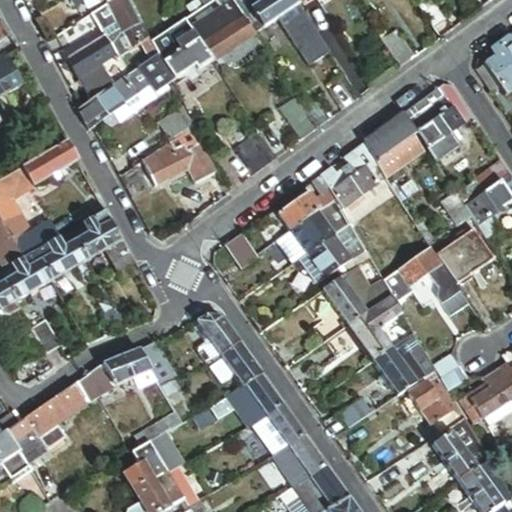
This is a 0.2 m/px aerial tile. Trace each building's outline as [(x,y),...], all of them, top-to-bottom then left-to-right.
[(94,0),(70,0),(75,10),(94,0)] [(128,0),(121,0),(108,8),(92,18),(104,37),(115,58),(117,60),(150,42),(146,36),(128,0)] [(103,0),(108,8),(121,0),(103,0)] [(242,18),(230,0),(217,0),(205,9),(202,11),(189,20),(184,24),(210,62),(247,36),(237,21),(242,18)] [(198,0),(205,9),(217,0),(198,0)] [(255,5),(251,0),(230,0),(242,18),(252,33),(296,4),(292,0),(257,0),(259,2),(255,5)] [(430,0),(425,0),(417,6),(433,30),(445,22),(430,0)] [(189,20),(202,11),(195,2),(182,11),(189,20)] [(168,20),(146,36),(150,42),(152,47),(176,30),(168,20)] [(91,35),(84,23),(56,40),(63,53),(91,35)] [(196,74),(210,62),(184,24),(176,30),(152,47),(157,55),(171,84),(192,68),(196,74)] [(395,32),(381,41),(398,66),(413,56),(395,32)] [(76,78),(115,58),(104,37),(65,58),(76,78)] [(511,42),(510,39),(478,63),(474,73),(475,74),(483,69),(498,92),(504,101),(511,94),(511,42)] [(157,55),(152,47),(150,42),(117,60),(115,58),(76,78),(90,105),(157,55)] [(156,95),(171,84),(157,55),(90,105),(79,114),(90,134),(103,124),(110,133),(120,126),(113,117),(125,108),(132,118),(159,99),(156,95)] [(483,69),(475,74),(490,97),(498,92),(483,69)] [(443,88),(439,91),(463,126),(471,120),(451,89),(443,88)] [(463,126),(439,91),(404,116),(417,137),(436,166),(460,149),(457,145),(451,135),(454,133),(463,126)] [(301,108),(295,98),(278,109),(300,142),(316,130),(301,108)] [(316,130),(328,120),(314,99),(301,108),(316,130)] [(193,126),(185,110),(158,127),(170,143),(193,126)] [(417,137),(404,116),(364,147),(378,168),(386,181),(424,154),(413,139),(417,137)] [(200,139),(194,128),(144,166),(156,190),(189,172),(196,185),(214,175),(200,148),(186,155),(184,150),(175,154),(174,151),(200,139)] [(451,135),(457,145),(461,142),(454,133),(451,135)] [(275,161),(255,135),(239,147),(259,173),(275,161)] [(78,164),(67,145),(21,172),(31,191),(78,164)] [(378,168),(364,147),(344,161),(349,170),(336,178),(330,171),(320,178),(328,191),(334,200),(341,210),(376,187),(369,175),(378,168)] [(509,179),(500,164),(475,183),(477,187),(484,197),(501,185),(509,179)] [(31,191),(21,172),(0,184),(0,220),(3,226),(19,217),(10,203),(31,191)] [(328,191),(320,178),(311,185),(319,197),(328,191)] [(511,182),(509,179),(501,185),(511,202),(511,182)] [(511,202),(501,185),(484,197),(465,211),(471,220),(476,227),(475,228),(482,239),(492,232),(492,227),(489,222),(511,206),(511,202)] [(477,187),(459,201),(465,211),(484,197),(477,187)] [(334,200),(328,191),(319,197),(325,206),(334,200)] [(349,225),(341,210),(334,200),(325,206),(319,210),(309,194),(278,217),(305,257),(349,225)] [(471,220),(465,211),(459,201),(456,196),(442,206),(457,230),(471,220)] [(139,272),(105,215),(71,234),(88,263),(106,253),(122,282),(139,272)] [(3,226),(0,220),(0,265),(3,271),(11,267),(12,269),(24,262),(14,246),(3,226)] [(421,224),(416,227),(430,249),(435,246),(421,224)] [(35,256),(59,242),(49,225),(14,246),(24,262),(35,256)] [(356,267),(369,259),(349,225),(305,257),(298,262),(315,287),(336,272),(341,279),(356,267)] [(448,257),(439,263),(442,268),(456,288),(493,263),(472,233),(465,238),(462,234),(441,248),(448,257)] [(71,234),(59,242),(35,256),(51,284),(88,263),(71,234)] [(240,238),(225,249),(241,272),(257,260),(240,238)] [(492,242),(486,245),(491,252),(496,249),(492,242)] [(439,263),(431,251),(383,283),(391,298),(396,305),(413,294),(410,289),(442,268),(439,263)] [(35,256),(24,262),(12,269),(0,275),(0,279),(15,305),(51,284),(35,256)] [(356,267),(341,279),(366,315),(391,298),(383,283),(369,290),(356,267)] [(442,268),(410,289),(413,294),(423,309),(436,300),(441,307),(460,294),(456,288),(442,268)] [(0,313),(1,312),(4,317),(9,318),(19,312),(15,305),(0,279),(0,313)] [(341,279),(322,292),(336,313),(311,330),(322,346),(325,344),(366,315),(341,279)] [(402,315),(396,305),(391,298),(366,315),(325,344),(336,359),(358,344),(372,364),(377,360),(391,351),(378,332),(402,315)] [(121,324),(114,312),(104,318),(111,330),(121,324)] [(207,318),(196,325),(220,359),(239,346),(221,321),(207,318)] [(45,324),(31,332),(46,357),(60,349),(45,324)] [(419,384),(425,380),(413,363),(425,355),(413,335),(391,351),(377,360),(402,395),(419,384)] [(176,382),(154,346),(139,353),(157,382),(161,389),(176,382)] [(239,346),(220,359),(221,361),(233,378),(242,390),(262,379),(239,346)] [(139,353),(104,368),(116,389),(130,382),(133,387),(143,382),(146,387),(157,382),(139,353)] [(434,371),(425,355),(413,363),(425,380),(435,373),(434,371)] [(459,370),(453,359),(434,371),(435,373),(440,381),(459,370)] [(221,361),(209,370),(221,387),(233,378),(221,361)] [(511,373),(507,366),(484,381),(487,385),(490,390),(473,401),(470,396),(458,403),(474,427),(484,421),(488,428),(511,413),(511,409),(509,405),(511,402),(511,373)] [(104,368),(87,379),(98,398),(116,389),(104,368)] [(466,381),(459,370),(440,381),(447,392),(466,381)] [(447,392),(440,381),(435,373),(425,380),(419,384),(422,388),(412,394),(437,438),(463,420),(447,392)] [(5,434),(27,466),(66,439),(57,425),(98,398),(87,379),(22,423),(5,434)] [(282,407),(262,379),(242,390),(233,396),(241,408),(252,401),(265,418),(282,407)] [(487,385),(470,396),(473,401),(490,390),(487,385)] [(342,413),(352,428),(374,414),(364,398),(342,413)] [(252,401),(241,408),(253,426),(265,418),(252,401)] [(304,439),(282,407),(265,418),(287,449),(304,439)] [(0,495),(32,474),(27,466),(5,434),(22,423),(15,414),(0,423),(0,495)] [(159,439),(182,425),(176,414),(142,434),(149,445),(159,439)] [(480,469),(489,463),(463,420),(437,438),(428,443),(458,485),(480,469)] [(142,449),(149,445),(142,434),(136,438),(142,449)] [(159,439),(149,445),(168,478),(179,472),(159,439)] [(326,469),(304,439),(287,449),(280,454),(271,459),(292,491),(309,480),(326,469)] [(168,478),(149,445),(142,449),(131,455),(138,467),(123,475),(141,504),(127,511),(168,511),(171,510),(170,509),(183,502),(168,478)] [(348,501),(326,469),(309,480),(331,511),(348,501)] [(483,473),(480,469),(458,485),(477,511),(497,511),(502,509),(499,504),(503,501),(496,491),(492,493),(479,476),(483,473)] [(199,504),(179,472),(168,478),(183,502),(188,511),(199,504)] [(329,511),(331,511),(309,480),(292,491),(294,493),(280,502),(286,511),(299,511),(305,509),(307,511),(329,511)] [(355,511),(348,501),(331,511),(329,511),(355,511)]
